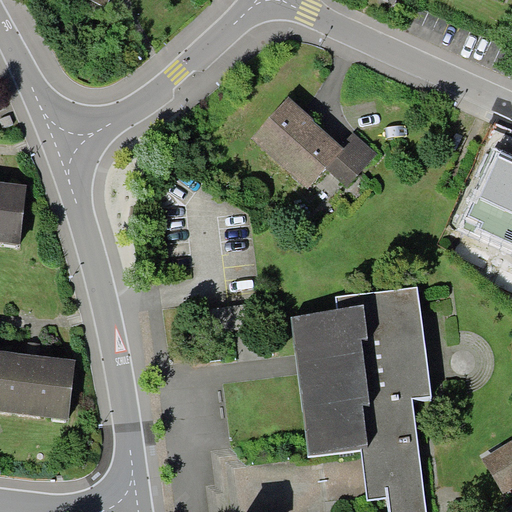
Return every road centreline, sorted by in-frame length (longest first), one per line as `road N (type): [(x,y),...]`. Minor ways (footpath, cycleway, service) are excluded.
road 1 (residential): [(62,148),(104,300),(140,511)]
road 2 (residential): [(280,0),(511,109)]
road 3 (residential): [(258,0),(177,73),(62,148)]
road 4 (residential): [(0,28),(62,148)]
